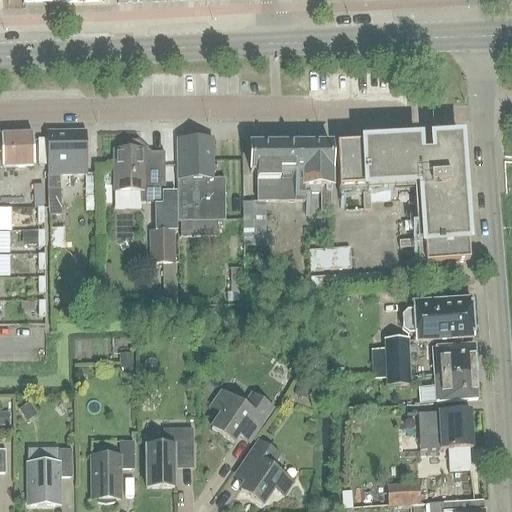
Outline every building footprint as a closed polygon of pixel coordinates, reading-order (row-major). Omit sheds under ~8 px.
[(46,133),(51,217),(55,217),(61,216),(60,190),(59,177),(86,177),(86,133),(46,133)] [(0,169),(34,168),(32,135),(0,137),(0,169)] [(339,189),(354,188),(362,188),(364,212),(371,212),(370,188),(389,187),(390,199),(397,198),(397,186),(419,185),(421,214),(409,214),(409,221),(421,221),(422,240),(398,242),(399,249),(423,248),(424,266),(466,263),(460,138),(418,141),(336,145),(339,189)] [(139,141),(127,142),(127,150),(114,150),(114,193),(140,193),(140,204),(161,204),(160,188),(165,188),(164,153),(151,153),(139,141)] [(176,182),(176,225),(179,225),(179,238),(217,238),(217,224),(226,224),(225,182),(212,182),(212,141),(175,142),(176,182)] [(331,146),(249,147),(249,174),(256,174),(256,204),(242,204),(242,248),(265,248),(265,205),(277,205),(304,205),(304,190),(320,190),(321,212),(330,212),(330,189),(331,189),(331,146)] [(46,150),(37,151),(38,167),(46,167),(46,150)] [(33,194),(34,210),(37,210),(43,210),(43,194),(33,194)] [(94,198),(85,198),(85,214),(94,214),(94,198)] [(173,232),(151,233),(152,265),(174,265),(173,232)] [(35,247),(35,234),(22,235),(22,247),(35,247)] [(333,250),(333,260),(342,260),(341,249),(333,250)] [(342,260),(350,259),(349,249),(341,249),(342,260)] [(317,261),(325,261),(324,250),(316,251),(317,261)] [(333,250),(324,250),(325,261),(333,260),(333,250)] [(308,251),(309,262),(317,261),(316,251),(308,251)] [(350,259),(342,260),(342,270),(350,269),(350,259)] [(333,260),(325,261),(326,271),(334,270),(333,260)] [(342,270),(342,260),(333,260),(334,270),(342,270)] [(309,272),(318,272),(317,261),(309,262),(309,272)] [(325,261),(317,261),(318,272),(326,271),(325,261)] [(102,266),(103,284),(112,284),(112,266),(102,266)] [(374,276),(375,287),(382,286),(381,275),(374,276)] [(359,288),(367,287),(366,276),(358,277),(359,288)] [(374,276),(366,276),(367,287),(375,287),(374,276)] [(350,277),(342,278),(343,289),(351,289),(350,277)] [(358,277),(350,277),(351,289),(359,288),(358,277)] [(334,278),(326,279),(327,290),(335,290),(334,278)] [(343,289),(342,278),(334,278),(335,290),(343,289)] [(326,279),(318,280),(319,291),(327,290),(326,279)] [(311,292),(319,291),(318,280),(310,280),(311,292)] [(472,340),(470,301),(449,302),(445,300),(441,300),(437,303),(412,305),(413,311),(415,336),(415,344),(472,340)] [(33,304),(20,304),(20,313),(33,313),(33,304)] [(408,342),(383,342),(385,389),(409,388),(408,342)] [(433,378),(476,375),(474,347),(434,350),(434,351),(431,351),(433,378)] [(132,355),(119,356),(119,370),(132,369),(132,355)] [(478,402),(476,375),(433,378),(435,405),(478,402)] [(299,397),(307,394),(309,389),(297,385),(293,395),(299,397)] [(233,446),(238,438),(248,445),(271,410),(251,396),(243,409),(221,394),(211,409),(221,416),(211,431),(233,446)] [(24,421),(35,413),(28,404),(18,411),(24,421)] [(0,427),(8,427),(8,414),(0,413),(0,427)] [(437,415),(438,430),(439,452),(472,450),(470,413),(437,415)] [(145,444),(145,491),(173,490),(173,467),(192,466),(192,432),(162,432),(162,444),(145,444)] [(119,459),(90,459),(91,502),(96,502),(97,505),(105,507),(114,505),(114,502),(120,502),(119,472),(133,472),(133,444),(118,444),(119,459)] [(258,444),(245,464),(235,479),(244,486),(239,493),(261,508),(273,491),(282,498),(291,485),(269,470),(278,457),(258,444)] [(27,508),(58,508),(58,480),(71,480),(71,452),(57,452),(58,466),(27,467),(27,508)] [(418,485),(385,488),(387,510),(419,507),(418,485)] [(341,493),(342,511),(351,510),(350,493),(341,493)] [(429,511),(474,511),(474,503),(429,505),(429,511)]
